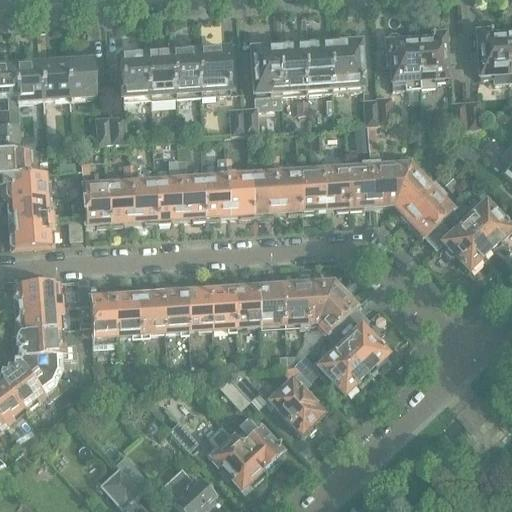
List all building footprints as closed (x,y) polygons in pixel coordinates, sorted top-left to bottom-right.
[(476,36),(473,37),(475,66),(477,66),(479,85),(491,84),(492,90),(507,89),(504,39),(503,39),(490,40),(490,36),(489,36),(485,36),(484,34),(477,35),(476,36)] [(446,39),(442,39),(440,37),(435,38),(432,40),(429,40),(429,44),(415,45),(419,96),(435,95),(434,89),(449,88),(448,68),(453,68),(452,58),(447,58),(446,39)] [(402,46),(399,41),(394,38),(390,38),(385,42),(385,47),(386,72),(389,72),(391,92),(403,91),(404,97),(419,96),(415,45),(402,46)] [(359,47),(341,48),(339,46),(332,46),(329,48),(327,49),(330,100),(363,98),(359,47)] [(327,49),(316,49),(313,48),(306,48),(304,50),(302,50),(305,102),(330,100),(327,49)] [(302,50),(290,51),(287,50),(281,50),(278,52),(276,52),(280,104),(305,102),(302,50)] [(276,52),(264,52),(262,51),(255,52),(253,53),(250,54),(253,104),(252,104),(253,115),(242,116),(244,140),(256,139),(255,116),(280,115),(279,104),(280,104),(276,52)] [(197,55),(196,55),(199,103),(201,103),(229,101),(226,53),(211,54),(210,52),(197,53),(197,55)] [(196,55),(185,56),(185,54),(172,55),(172,57),(171,57),(174,105),(199,103),(196,55)] [(171,57),(160,58),(160,56),(147,56),(147,59),(150,107),(174,105),(171,57)] [(121,61),(119,61),(122,107),(149,105),(147,59),(134,60),(134,57),(121,58),(121,61)] [(69,104),(95,102),(92,63),(66,65),(69,104)] [(42,105),(69,104),(66,65),(40,66),(42,105)] [(17,107),(42,105),(40,66),(14,68),(17,107)] [(14,68),(0,69),(0,99),(5,99),(7,129),(0,129),(0,143),(19,142),(17,107),(14,68)] [(376,131),(391,130),(389,105),(375,106),(376,131)] [(296,121),(306,120),(305,106),(294,107),(296,121)] [(367,132),(376,131),(375,106),(372,106),(372,107),(364,108),(365,132),(367,132)] [(481,135),(479,108),(464,109),(466,137),(466,138),(467,143),(481,135)] [(466,138),(466,137),(464,109),(451,110),(454,139),(466,138)] [(53,129),(52,120),(52,116),(43,116),(44,129),(53,129)] [(230,117),(228,117),(230,141),(244,140),(242,116),(230,117)] [(110,149),(126,148),(123,122),(108,123),(110,149)] [(99,150),(110,149),(108,123),(97,124),(99,150)] [(191,142),(201,142),(200,132),(191,133),(191,142)] [(365,132),(353,133),(354,145),(367,144),(367,133),(367,132),(365,132)] [(368,160),(375,160),(374,133),(367,133),(367,144),(368,160)] [(56,138),(45,139),(46,154),(57,153),(56,138)] [(34,153),(33,141),(21,142),(22,154),(34,153)] [(0,157),(20,156),(19,142),(0,143),(0,157)] [(511,147),(510,146),(499,161),(510,170),(503,179),(511,186),(511,147)] [(476,161),(460,147),(449,154),(468,170),(476,161)] [(0,182),(32,180),(30,156),(20,156),(0,157),(0,182)] [(375,160),(368,160),(369,166),(372,209),(379,209),(379,211),(392,210),(409,169),(379,171),(378,165),(378,160),(375,160)] [(266,171),(273,170),(273,161),(265,161),(266,171)] [(205,183),(202,184),(205,225),(207,225),(220,224),(220,222),(223,221),(223,219),(230,219),(227,174),(226,163),(215,164),(216,183),(205,183)] [(344,164),(321,166),(322,175),(324,213),(332,212),(332,214),(334,214),(334,216),(348,215),(345,174),(344,164)] [(74,165),(59,166),(60,176),(74,175),(74,165)] [(181,222),(179,185),(177,166),(166,167),(167,186),(155,187),(157,228),(171,227),(171,225),(174,225),(174,223),(181,222)] [(202,184),(185,185),(184,166),(177,166),(179,185),(181,222),(189,221),(189,224),(192,223),(192,226),(205,225),(202,184)] [(365,210),(372,209),(369,166),(360,166),(361,173),(345,174),(348,215),(361,214),(361,212),(365,212),(365,210)] [(434,188),(431,192),(409,169),(392,210),(401,219),(402,218),(408,224),(440,194),(434,188)] [(122,181),(129,180),(128,170),(121,171),(122,181)] [(251,180),(235,181),(234,173),(230,173),(227,174),(230,219),(238,218),(238,220),(241,220),(241,222),(253,222),(251,180)] [(317,213),(324,213),(322,175),(297,177),(300,219),(314,218),(314,215),(317,215),(317,213)] [(443,191),(452,183),(444,175),(435,183),(443,191)] [(287,219),(300,219),(297,177),(274,179),(276,216),(284,215),(284,217),(287,217),(287,219)] [(32,180),(0,182),(0,190),(1,200),(5,204),(5,205),(50,202),(49,187),(45,187),(44,179),(32,180)] [(269,216),(276,216),(274,179),(251,180),(253,222),(266,221),(266,219),(269,218),(269,216)] [(449,197),(458,189),(452,183),(443,191),(449,197)] [(142,229),(157,228),(155,187),(130,189),(132,225),(139,225),(139,227),(142,227),(142,229)] [(125,226),(132,225),(130,189),(107,190),(109,231),(123,230),(123,228),(125,228),(125,226)] [(68,201),(77,200),(77,193),(77,190),(68,191),(68,201)] [(95,232),(109,231),(107,190),(81,192),(83,228),(91,228),(91,230),(95,230),(95,232)] [(442,204),(445,200),(440,194),(408,224),(414,230),(412,231),(413,232),(411,234),(421,244),(423,242),(440,225),(450,216),(452,214),(442,204)] [(5,205),(6,217),(10,221),(11,229),(52,227),(52,222),(50,202),(5,205)] [(497,219),(497,216),(486,204),(462,228),(491,258),(502,248),(500,246),(511,234),(506,229),(508,227),(503,222),(500,223),(497,219)] [(456,222),(465,214),(459,208),(452,214),(450,216),(456,222)] [(446,231),(456,222),(450,216),(440,225),(423,242),(435,254),(439,250),(449,261),(453,261),(467,276),(481,264),(483,266),(491,258),(462,228),(452,237),(446,231)] [(79,220),(67,221),(68,226),(69,245),(81,244),(79,220)] [(11,237),(8,242),(8,249),(13,253),(13,254),(50,251),(53,248),(52,227),(11,229),(11,237)] [(254,227),(248,228),(249,237),(254,236),(257,236),(256,227),(254,227)] [(88,285),(76,285),(76,286),(78,307),(78,312),(90,311),(90,304),(88,285)] [(322,305),(320,288),(320,286),(306,288),(306,290),(304,290),(304,292),(296,292),(296,290),(293,290),(293,288),(280,289),(280,293),(283,333),(296,332),(297,336),(308,335),(308,331),(307,317),(312,317),(311,306),(322,305)] [(337,295),(339,293),(332,286),(320,288),(322,305),(311,306),(312,317),(307,317),(308,331),(316,330),(325,340),(328,338),(353,313),(357,310),(347,300),(346,301),(344,300),(342,301),(337,295)] [(56,301),(55,288),(55,287),(15,289),(15,292),(12,296),(12,302),(17,306),(17,315),(62,313),(61,301),(56,301)] [(272,292),(269,292),(269,290),(257,291),(259,334),(283,333),(280,293),(272,294),(272,292)] [(235,335),(259,334),(257,291),(243,291),(243,293),(240,294),(240,295),(232,296),(235,335)] [(188,338),(212,337),(209,293),(195,294),(195,296),(192,296),(193,298),(185,299),(188,338)] [(225,294),(222,295),(222,293),(209,293),(212,337),(235,335),(232,296),(225,296),(225,294)] [(361,293),(355,299),(361,305),(367,300),(361,293)] [(179,297),(176,297),(176,295),(161,296),(164,340),(188,338),(185,299),(179,299),(179,297)] [(140,341),(164,340),(161,296),(149,297),(149,299),(146,299),(146,301),(137,302),(140,341)] [(129,300),(126,300),(126,298),(113,299),(116,343),(140,341),(137,302),(129,302),(129,300)] [(96,304),(90,304),(90,305),(90,311),(91,327),(91,333),(93,355),(116,354),(115,343),(116,343),(113,299),(99,300),(99,302),(96,302),(96,304)] [(59,325),(63,325),(62,313),(17,315),(18,323),(14,326),(14,339),(60,336),(59,325)] [(353,313),(328,338),(339,350),(368,381),(377,372),(375,370),(376,369),(387,359),(388,358),(382,353),(383,352),(380,348),(379,349),(373,343),(374,342),(361,330),(365,326),(353,313)] [(64,349),(60,349),(60,336),(14,339),(15,350),(19,354),(16,358),(14,362),(40,374),(58,383),(62,376),(61,365),(74,365),(74,349),(64,349)] [(358,390),(368,381),(339,350),(336,354),(314,373),(325,385),(329,385),(334,390),(334,391),(337,395),(338,395),(344,400),(356,388),(358,390)] [(292,373),(292,368),(295,361),(285,362),(286,374),(292,373)] [(58,383),(40,374),(14,362),(12,367),(11,373),(5,371),(0,375),(0,385),(21,414),(33,405),(37,411),(43,406),(46,410),(71,391),(69,388),(58,383)] [(279,375),(286,374),(285,362),(278,363),(279,375)] [(304,363),(294,372),(308,386),(310,389),(312,387),(320,380),(314,374),(312,372),(304,363)] [(237,366),(228,366),(229,376),(239,375),(238,365),(237,366)] [(252,366),(243,367),(244,375),(253,374),(252,366)] [(200,372),(191,373),(192,381),(201,380),(200,372)] [(271,400),(263,407),(269,414),(270,412),(275,418),(297,442),(299,440),(307,440),(314,434),(314,427),(320,421),(299,399),(296,396),(299,393),(308,386),(294,372),(293,373),(287,374),(279,375),(276,375),(287,386),(271,400)] [(192,381),(191,373),(181,374),(182,382),(192,381)] [(244,385),(251,379),(251,376),(228,379),(229,381),(226,382),(249,405),(250,407),(257,400),(244,385)] [(144,387),(143,383),(143,379),(133,380),(134,388),(144,387)] [(250,407),(249,405),(226,382),(222,382),(212,391),(237,418),(247,409),(250,407)] [(8,423),(21,414),(0,385),(0,425),(5,432),(12,427),(8,423)] [(103,385),(93,386),(94,394),(103,393),(103,385)] [(233,436),(226,442),(263,482),(274,472),(270,468),(278,460),(279,459),(267,446),(258,436),(259,435),(247,422),(237,432),(240,436),(236,439),(233,436)] [(175,428),(167,436),(187,458),(196,450),(175,428)] [(214,452),(205,460),(207,463),(205,464),(209,468),(218,477),(217,477),(228,489),(229,489),(237,499),(238,498),(246,490),(249,493),(250,494),(263,482),(226,442),(218,434),(207,444),(214,452)] [(123,461),(114,469),(118,474),(134,492),(142,499),(151,491),(123,461)] [(178,477),(175,480),(166,471),(156,480),(164,489),(160,493),(172,506),(169,508),(172,511),(217,511),(215,510),(219,506),(199,485),(193,490),(191,487),(189,489),(178,477)] [(109,482),(99,491),(119,511),(134,511),(131,509),(142,499),(134,492),(118,474),(109,482)]
